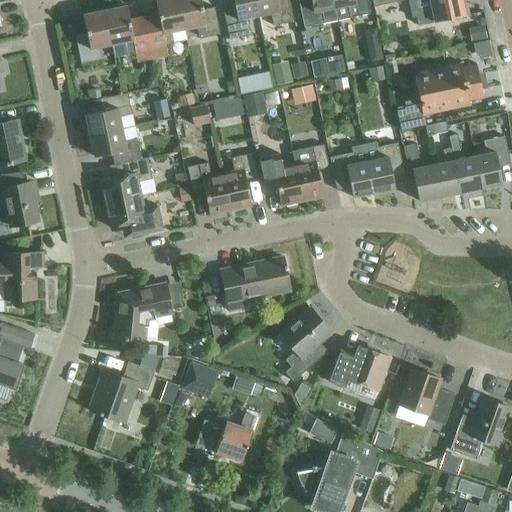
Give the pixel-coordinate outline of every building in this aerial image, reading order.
[(183,29),(177,0),(154,0),(157,13),(143,16),(144,22),(150,50),(166,46),(178,43),(186,41),(184,29),(183,29)] [(200,0),(177,0),(183,29),(184,29),(196,27),(198,39),(219,35),(214,8),(202,10),(200,0)] [(258,16),(254,0),(232,0),(234,6),(222,8),(228,39),(250,35),(246,18),(258,16)] [(254,0),(258,16),(270,13),(272,26),(293,22),(288,0),(254,0)] [(300,0),(298,0),(304,28),(325,24),(337,21),(334,8),(332,0),(300,0)] [(332,0),(334,8),(337,21),(370,14),(366,0),(332,0)] [(399,0),(400,0),(407,0),(412,18),(416,17),(418,26),(466,15),(462,0),(399,0)] [(126,6),(104,11),(111,45),(114,57),(126,55),(134,53),(150,50),(144,22),(143,16),(129,19),(126,6)] [(9,25),(19,23),(17,7),(7,9),(9,25)] [(111,45),(104,11),(82,15),(86,35),(75,37),(81,64),(101,60),(99,47),(111,45)] [(318,73),(348,68),(345,51),(315,56),(318,73)] [(404,102),(404,106),(395,108),(400,130),(425,125),(423,116),(469,107),(468,101),(480,99),(480,100),(483,99),(475,64),(473,64),(473,66),(461,68),(460,63),(413,73),(419,99),(404,102)] [(296,101),(318,99),(316,79),(295,81),(296,101)] [(195,89),(179,93),(182,104),(198,100),(195,89)] [(242,96),(242,97),(248,118),(266,114),(262,92),(242,96)] [(85,115),(89,136),(121,129),(119,117),(132,115),(127,94),(100,99),(102,111),(85,115)] [(249,123),(248,118),(242,97),(229,101),(234,127),(248,123),(249,123)] [(206,105),(189,108),(193,127),(210,123),(206,105)] [(6,164),(25,160),(16,120),(0,123),(0,164),(6,163),(6,164)] [(424,126),(426,136),(447,132),(445,122),(424,126)] [(117,164),(141,159),(136,138),(124,141),(121,129),(89,136),(94,157),(111,153),(114,165),(117,164)] [(264,132),(267,145),(279,142),(276,130),(264,132)] [(448,137),(451,149),(460,193),(480,189),(474,156),(462,159),(457,135),(448,137)] [(485,154),(474,156),(480,189),(502,184),(498,167),(510,164),(504,137),(483,141),(485,154)] [(377,159),(366,161),(373,193),(394,189),(392,179),(404,176),(397,143),(374,148),(377,159)] [(439,197),(433,165),(420,168),(415,144),(403,147),(405,159),(409,159),(418,202),(439,197)] [(302,149),(291,152),(294,165),(302,202),(323,197),(317,170),(328,168),(323,145),(302,149)] [(445,163),(433,165),(439,197),(460,193),(451,149),(442,150),(445,163)] [(373,193),(366,161),(356,163),(354,152),(329,158),(336,190),(350,188),(352,198),(373,193)] [(234,171),(222,174),(230,211),(251,206),(245,179),(257,177),(252,154),(231,158),(234,171)] [(280,207),(302,202),(294,165),(282,167),(279,154),(258,159),(263,182),(265,190),(276,187),(280,207)] [(99,180),(104,204),(141,196),(154,193),(147,158),(141,159),(117,164),(120,176),(99,180)] [(230,211),(222,174),(210,176),(207,163),(187,167),(192,191),(203,188),(209,216),(230,211)] [(0,203),(5,202),(10,227),(37,222),(30,182),(24,184),(22,172),(0,176),(0,203)] [(160,207),(174,208),(175,189),(161,188),(160,207)] [(141,196),(104,204),(109,228),(130,223),(132,235),(162,229),(157,206),(143,209),(141,196)] [(0,285),(4,285),(4,301),(36,300),(35,268),(43,268),(43,252),(3,253),(3,263),(0,263),(0,285)] [(243,300),(289,291),(282,257),(220,270),(229,312),(245,308),(243,300)] [(146,319),(171,314),(165,284),(117,294),(114,338),(144,340),(146,319)] [(206,297),(209,307),(215,306),(213,296),(206,297)] [(310,308),(280,335),(295,351),(284,361),(290,367),(284,373),(292,382),(320,358),(312,349),(331,332),(310,308)] [(12,361),(18,346),(29,350),(34,335),(0,323),(0,399),(6,402),(10,389),(15,390),(24,365),(12,361)] [(346,379),(379,390),(390,358),(357,346),(354,355),(340,350),(328,382),(343,388),(346,379)] [(147,391),(154,371),(127,362),(122,377),(102,370),(88,411),(124,423),(136,387),(147,391)] [(410,369),(398,405),(427,415),(425,420),(443,426),(454,394),(437,389),(440,379),(410,369)] [(296,396),(305,400),(312,383),(303,379),(296,396)] [(178,386),(166,382),(159,402),(171,406),(178,386)] [(482,398),(474,421),(461,416),(449,450),(476,460),(482,441),(496,445),(509,407),(482,398)] [(362,423),(374,427),(382,404),(371,400),(362,423)] [(215,453),(240,462),(256,417),(244,413),(239,427),(226,422),(215,453)] [(313,433),(339,438),(342,421),(316,416),(313,433)] [(195,446),(209,451),(218,425),(204,420),(195,446)] [(372,479),(382,451),(342,432),(334,456),(332,455),(328,467),(299,472),(303,483),(309,490),(318,495),(314,506),(330,511),(335,511),(349,472),(372,479)] [(451,471),(455,459),(442,455),(439,467),(451,471)] [(476,511),(478,507),(467,503),(463,511),(476,511)]
